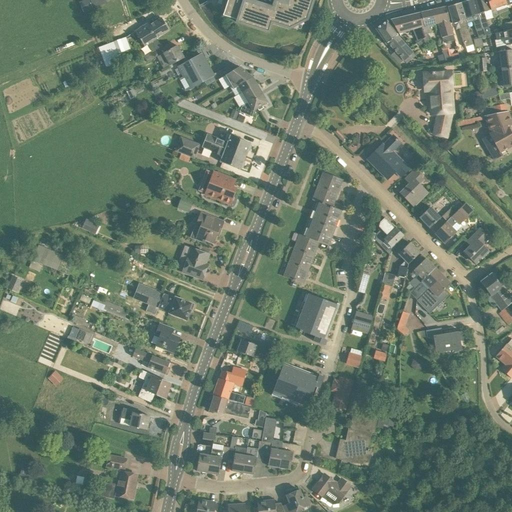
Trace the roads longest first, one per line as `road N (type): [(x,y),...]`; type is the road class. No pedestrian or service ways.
road 1 (tertiary): [(172,480),(195,385),(298,118)]
road 2 (residential): [(325,377),(351,295),(346,251),(367,183)]
road 3 (residential): [(172,480),(214,487),(287,480),(300,471),(310,432)]
road 4 (unclassified): [(511,433),(486,401),(478,322),(462,279)]
road 5 (residential): [(309,85),(216,43),(180,0)]
road 6 (residential): [(462,279),(367,183)]
